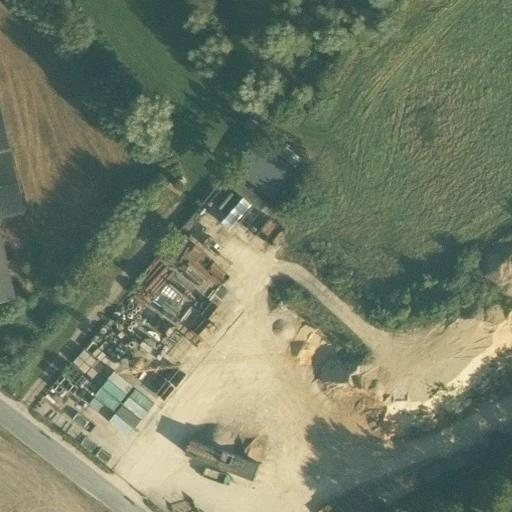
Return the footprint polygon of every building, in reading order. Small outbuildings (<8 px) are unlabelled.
[(0,218),(23,213),(0,116),(0,218)] [(235,173),(271,197),(292,165),(256,142),(235,173)] [(235,176),(227,183),(240,197),(217,218),(230,232),(261,203),(235,176)] [(229,189),(212,211),(219,216),(236,194),(229,189)] [(0,301),(13,299),(0,241),(0,301)] [(176,262),(207,294),(217,285),(186,253),(176,262)] [(120,439),(149,402),(113,374),(100,391),(120,407),(104,426),(120,439)] [(250,480),(257,464),(189,438),(183,453),(250,480)]
